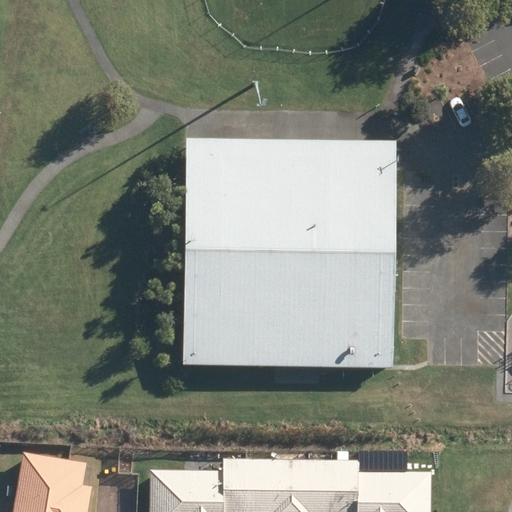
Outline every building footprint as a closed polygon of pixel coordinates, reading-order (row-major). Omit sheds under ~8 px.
[(184,366),(392,370),(396,146),(188,142),(184,366)] [(89,511),(93,488),(84,486),(88,464),(24,453),(14,511),(89,511)] [(246,511),(247,461),(224,460),(224,474),(151,473),(150,511),(246,511)] [(336,511),(337,462),(247,461),(246,511),(336,511)] [(337,462),(336,511),(431,511),(432,474),(358,473),(358,463),(337,462)]
